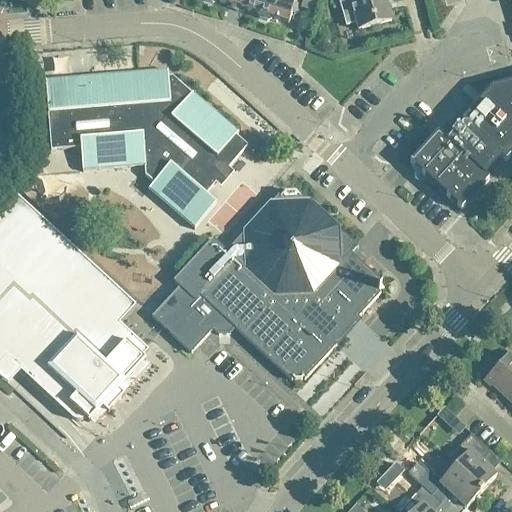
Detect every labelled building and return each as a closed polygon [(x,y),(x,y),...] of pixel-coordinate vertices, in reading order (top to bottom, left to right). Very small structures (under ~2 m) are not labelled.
[(238,0),(236,7),(255,14),(258,19),(266,22),(272,19),(288,24),(295,0),(238,0)] [(337,0),(345,26),(355,23),(357,31),(391,22),(384,0),(337,0)] [(171,77),(167,78),(167,71),(44,80),(50,151),(80,148),(81,172),(144,167),(144,177),(153,184),(147,191),(193,230),(215,205),(204,195),(247,146),(235,136),(238,133),(192,93),(191,94),(171,77)] [(436,134),(432,138),(409,164),(460,211),(488,181),(484,178),(501,159),(505,162),(511,154),(511,83),(491,89),(461,122),(444,141),(436,134)] [(221,88),(216,100),(237,109),(242,97),(221,88)] [(172,283),(179,288),(151,318),(190,354),(212,330),(218,335),(229,335),(234,330),(291,382),(292,380),(294,382),(300,382),(302,380),(303,382),(336,346),(332,342),(355,317),(357,319),(380,295),(378,293),(383,288),(378,283),(379,281),(351,255),(357,249),(297,193),(296,195),(294,194),(283,194),(282,196),(280,194),(226,253),(212,240),(172,283)] [(16,197),(0,218),(0,363),(5,358),(20,372),(70,418),(84,419),(88,422),(89,421),(101,408),(106,412),(107,413),(124,395),(122,394),(118,390),(130,377),(145,361),(141,358),(147,351),(118,324),(135,306),(75,251),(16,197)] [(502,396),(511,385),(511,353),(510,352),(484,380),(502,396)] [(511,385),(502,396),(511,405),(511,385)] [(456,452),(446,462),(453,469),(480,494),(496,477),(480,462),(489,452),(471,435),(456,452)] [(417,463),(407,475),(422,488),(440,505),(449,495),(465,510),(480,494),(453,469),(446,462),(432,477),(417,463)] [(412,498),(399,511),(434,511),(440,505),(422,488),(412,498)]
